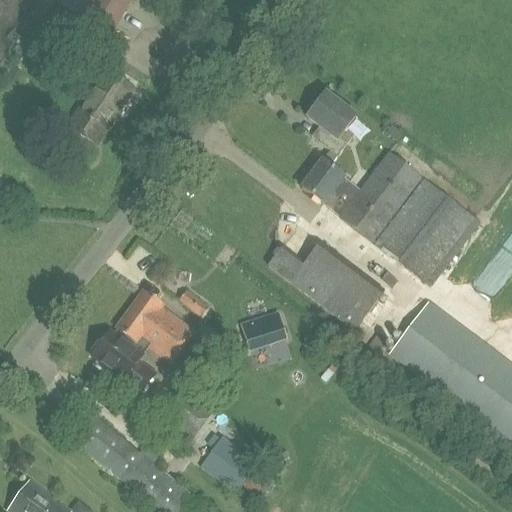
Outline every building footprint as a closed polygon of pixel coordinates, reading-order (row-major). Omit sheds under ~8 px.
[(107,36),(128,0),(91,0),(79,20),(107,36)] [(95,147),(133,91),(107,73),(68,129),(69,130),(95,147)] [(429,288),(478,224),(389,157),(361,193),(343,180),(344,179),(330,168),(355,138),(347,132),(358,119),(327,95),(309,118),(326,132),(317,142),(331,153),(301,190),(322,206),(323,205),(340,219),(340,220),(429,288)] [(69,130),(60,143),(86,160),(95,147),(69,130)] [(269,263),(279,250),(268,241),(271,236),(263,230),(259,235),(244,222),(233,236),(269,263)] [(357,326),(385,290),(317,239),(302,260),(283,246),(271,262),(357,326)] [(480,240),(476,255),(493,260),(497,245),(480,240)] [(286,289),(284,306),(300,308),(302,291),(286,289)] [(209,310),(205,307),(187,293),(178,304),(200,321),(209,310)] [(171,366),(194,334),(161,308),(162,307),(144,294),(117,330),(113,337),(109,334),(102,343),(100,341),(92,351),(95,353),(92,356),(98,361),(95,364),(107,372),(109,369),(123,379),(120,382),(139,396),(154,376),(139,365),(143,360),(141,358),(148,349),(171,366)] [(511,447),(511,367),(429,305),(391,355),(511,447)] [(241,328),(249,351),(286,339),(278,316),(241,328)] [(211,414),(182,392),(162,419),(191,440),(211,414)] [(71,442),(158,511),(201,511),(199,510),(203,506),(91,417),(91,416),(90,415),(69,441),(71,442)] [(257,465),(222,439),(201,468),(236,494),(242,487),(257,498),(270,481),(255,469),(257,465)] [(68,511),(30,483),(8,511),(68,511)]
